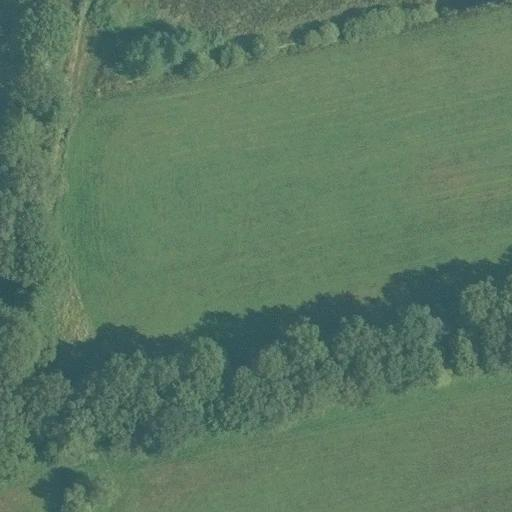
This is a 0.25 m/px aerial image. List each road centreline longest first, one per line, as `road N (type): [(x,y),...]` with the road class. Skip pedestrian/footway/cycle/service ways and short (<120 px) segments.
road 1 (track): [(0,430),(511,311)]
road 2 (track): [(58,0),(62,61),(46,95),(0,290)]
